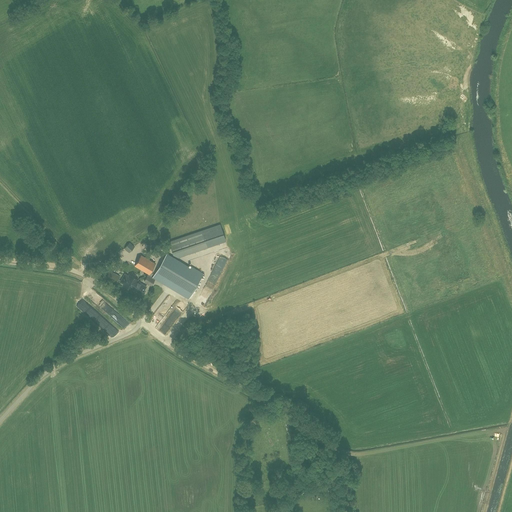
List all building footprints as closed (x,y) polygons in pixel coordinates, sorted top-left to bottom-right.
[(179,257),(207,247),(205,242),(223,235),(220,227),(202,233),(201,231),(169,242),(173,253),(179,257)] [(129,253),(134,247),(130,243),(124,249),(129,253)] [(141,254),(135,266),(148,274),(148,275),(144,281),(151,285),(155,279),(151,276),(153,272),(151,271),(155,263),(141,254)] [(202,275),(190,268),(167,254),(153,277),(189,298),(202,275)] [(104,278),(115,284),(120,277),(109,270),(104,278)] [(216,270),(212,277),(216,280),(220,273),(216,270)] [(131,289),(132,289),(133,289),(134,290),(135,291),(136,291),(141,294),(146,287),(136,281),(137,280),(129,275),(128,276),(125,274),(120,282),(124,284),(123,285),(124,285),(124,286),(127,288),(128,287),(131,289)]
